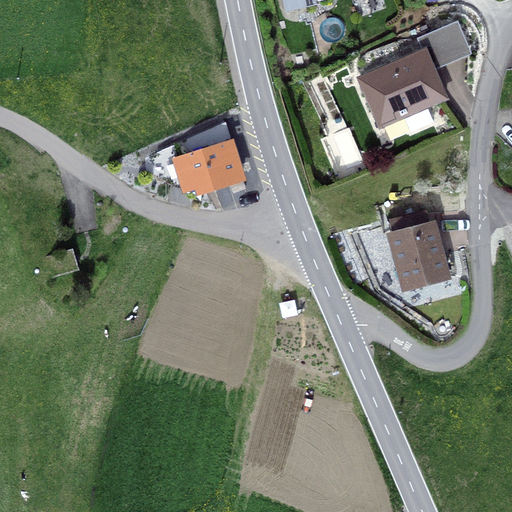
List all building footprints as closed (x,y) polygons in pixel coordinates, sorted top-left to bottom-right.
[(444,61),(475,49),(461,15),(431,28),(444,61)] [(359,78),(380,126),(403,116),(410,132),(433,122),(426,106),(445,98),(424,50),(359,78)] [(317,72),(301,79),(305,87),(308,86),(312,94),(325,89),(317,72)] [(145,157),(150,169),(166,179),(167,181),(181,177),(183,184),(208,176),(211,188),(242,178),(224,123),(145,157)] [(432,191),(418,197),(422,208),(437,202),(432,191)] [(393,237),(405,285),(444,275),(427,212),(391,222),(394,236),(393,237)] [(48,278),(80,270),(75,250),(43,258),(48,278)]
